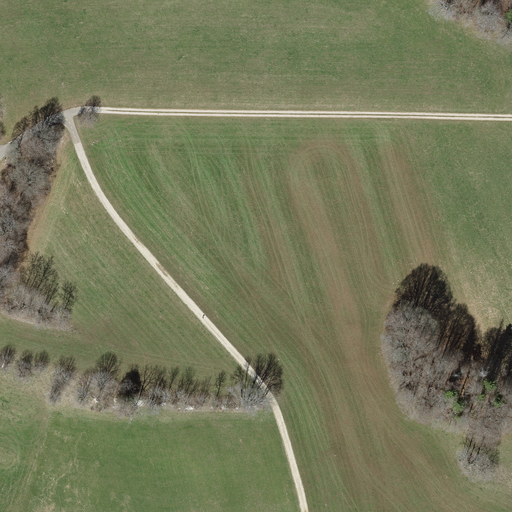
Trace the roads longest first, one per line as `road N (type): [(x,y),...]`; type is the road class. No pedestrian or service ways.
road 1 (track): [(69,117),(90,183),(257,384),(284,431),(301,511)]
road 2 (track): [(69,117),(511,118)]
